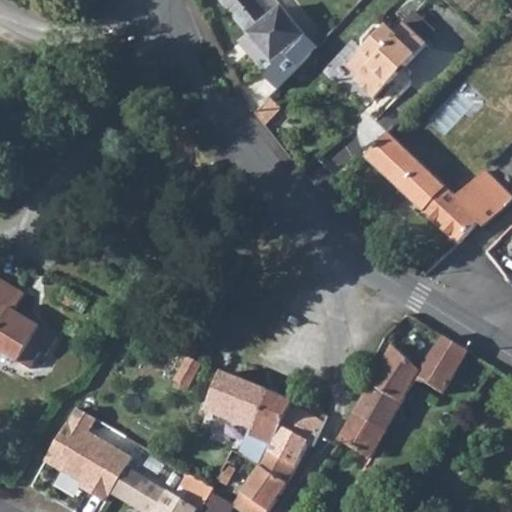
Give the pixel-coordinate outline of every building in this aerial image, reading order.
[(258,0),(220,0),(274,66),(264,76),(277,89),(320,43),(320,42),(317,38),(312,43),(283,8),(271,16),(258,0)] [(276,0),(258,0),(271,16),(283,8),(276,0)] [(410,19),(431,39),(439,30),(418,10),(410,19)] [(362,51),(348,66),(362,79),(357,83),(373,98),(387,83),(388,84),(404,66),(402,64),(422,43),(402,23),(392,34),(384,26),(382,28),(380,27),(374,27),(362,40),(362,46),(364,47),(361,50),(362,51)] [(422,43),(402,64),(404,66),(425,45),(422,43)] [(396,135),(368,158),(457,243),(478,221),(482,226),(511,195),(511,191),(490,169),(460,194),(396,135)] [(3,277),(0,281),(0,340),(1,341),(0,343),(0,347),(36,369),(46,353),(51,356),(63,337),(20,310),(30,294),(3,277)] [(73,290),(66,301),(87,314),(94,303),(73,290)] [(373,385),(342,440),(372,457),(415,381),(421,383),(430,384),(445,395),(460,369),(470,352),(446,337),(421,371),(396,346),(373,385)] [(177,380),(191,386),(203,361),(188,355),(177,380)] [(251,433),(270,444),(292,406),(294,402),(223,370),(207,406),(254,427),(251,433)] [(270,444),(267,448),(297,466),(307,443),(314,447),(328,415),(323,413),(320,419),(292,406),(270,444)] [(79,407),(47,460),(63,469),(61,473),(93,491),(91,496),(106,505),(116,489),(129,468),(134,459),(90,433),(98,419),(79,407)] [(267,448),(257,465),(287,485),(290,480),(297,466),(267,448)] [(235,504),(233,505),(235,506),(243,511),(268,511),(287,485),(257,465),(235,504)] [(187,502),(129,468),(116,489),(130,497),(129,500),(141,506),(138,510),(141,511),(207,511),(220,489),(191,474),(186,486),(193,491),(187,502)]
